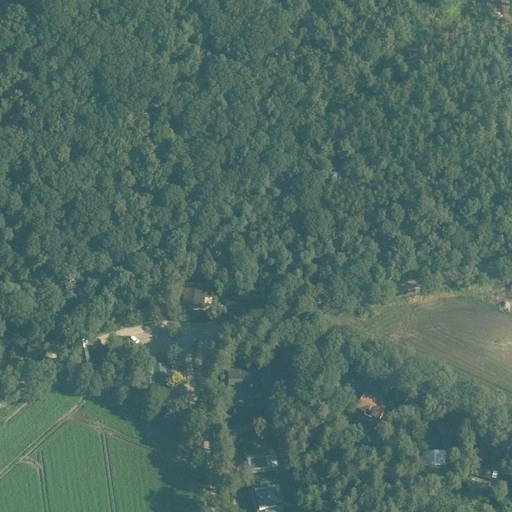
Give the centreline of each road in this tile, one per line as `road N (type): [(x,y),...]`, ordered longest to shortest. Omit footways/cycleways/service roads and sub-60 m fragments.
road 1 (unclassified): [(264,315),(511,264)]
road 2 (residential): [(511,428),(327,344)]
road 3 (residential): [(327,344),(280,420),(204,427)]
road 4 (unclassified): [(125,332),(79,344),(0,408)]
